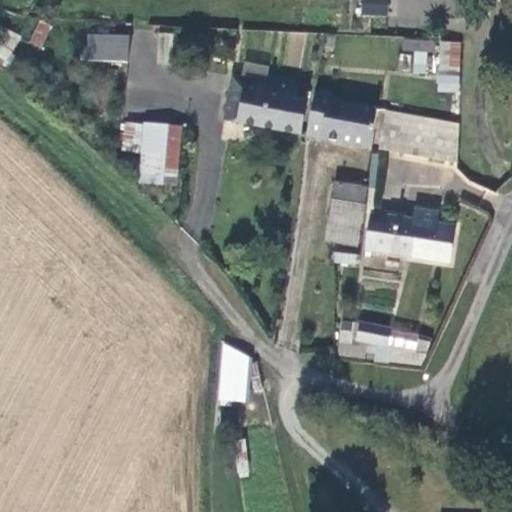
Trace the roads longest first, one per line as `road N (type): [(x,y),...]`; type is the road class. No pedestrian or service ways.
road 1 (unknown): [(323,150),(281,371)]
road 2 (unclassified): [(432,404),(511,217)]
road 3 (track): [(281,371),(312,511)]
